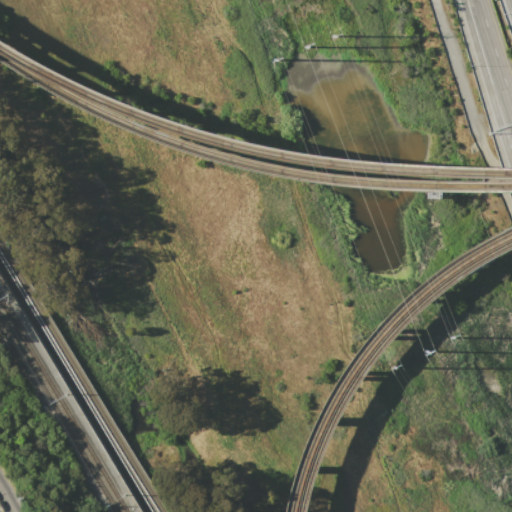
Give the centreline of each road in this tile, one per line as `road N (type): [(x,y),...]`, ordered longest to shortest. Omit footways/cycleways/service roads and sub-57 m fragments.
road 1 (track): [(214,0),(257,77),(403,511)]
road 2 (motorway): [(467,0),(511,159)]
